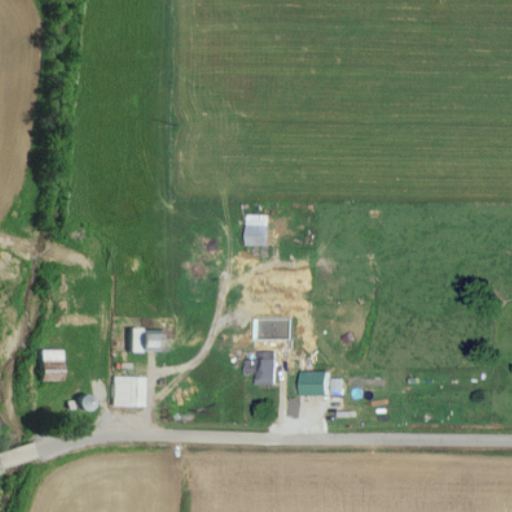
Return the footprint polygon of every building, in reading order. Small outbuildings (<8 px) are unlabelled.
[(274,213),(253,214),(254,245),(275,244),(274,213)] [(63,349),(42,349),(41,379),(54,380),(55,371),(62,371),(63,349)] [(279,384),(280,351),(262,350),(262,359),(248,358),(248,372),(259,373),(259,383),(279,384)] [(333,371),(308,370),(307,392),(345,393),(345,379),(333,378),(333,371)] [(144,406),(145,376),(113,375),(112,405),(144,406)]
